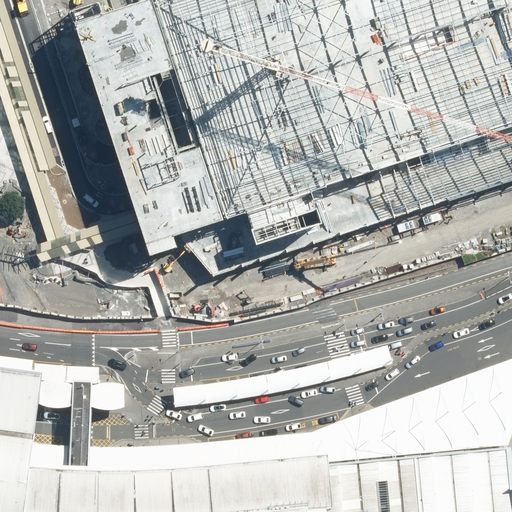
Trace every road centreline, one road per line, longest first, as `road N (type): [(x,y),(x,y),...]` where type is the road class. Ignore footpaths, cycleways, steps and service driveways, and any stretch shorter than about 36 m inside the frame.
road 1 (unclassified): [(511,79),(108,204),(84,192),(75,174),(19,0)]
road 2 (tertiary): [(511,28),(102,154),(79,133),(35,0)]
road 3 (unknown): [(511,261),(252,328),(172,340),(0,341)]
road 4 (unknown): [(186,427),(70,430),(0,422)]
